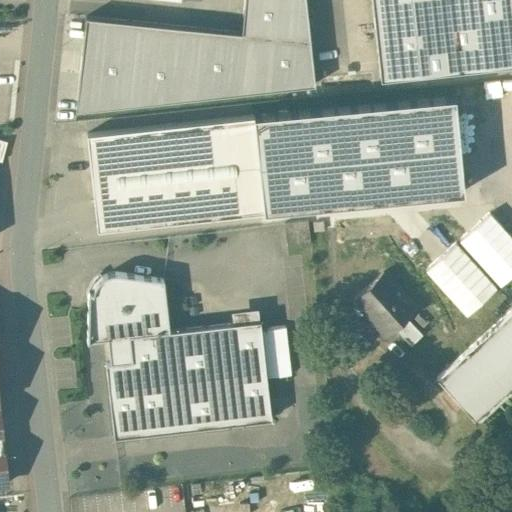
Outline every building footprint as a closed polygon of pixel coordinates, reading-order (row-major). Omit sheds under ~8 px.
[(86,17),(77,109),(313,84),(304,0),(244,0),(241,32),(86,17)] [(511,0),(372,0),(381,79),(511,65),(511,0)] [(453,96),(253,115),(263,210),(462,192),(453,96)] [(253,115),(86,133),(96,229),(263,210),(253,115)] [(511,271),(511,238),(489,213),(460,240),(499,283),(511,271)] [(307,220),(283,223),(286,246),(310,243),(307,220)] [(495,286),(456,243),(428,269),(467,311),(495,286)] [(383,271),(353,298),(385,334),(393,326),(410,344),(421,333),(405,316),(415,307),(383,271)] [(163,279),(115,272),(106,274),(101,277),(104,282),(97,295),(88,290),(87,296),(86,341),(106,339),(169,330),(163,279)] [(511,307),(436,377),(476,422),(511,388),(511,307)] [(259,320),(169,330),(106,339),(109,362),(105,363),(114,437),(270,419),(259,320)]
